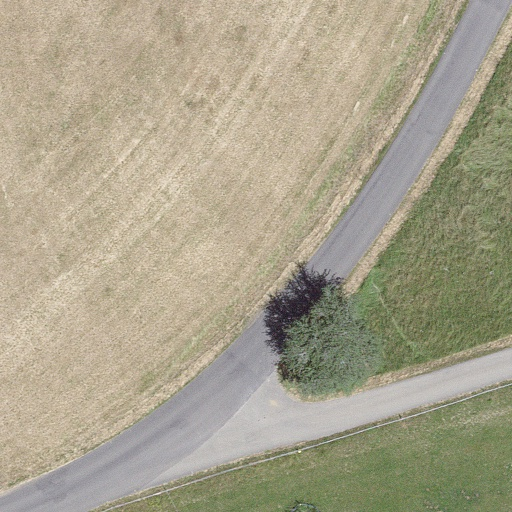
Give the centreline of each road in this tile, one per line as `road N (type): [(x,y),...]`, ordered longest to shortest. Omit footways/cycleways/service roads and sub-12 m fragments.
road 1 (unclassified): [(33,511),(184,426),(245,369),(390,190),(495,0)]
road 2 (track): [(511,365),(322,423),(184,426)]
